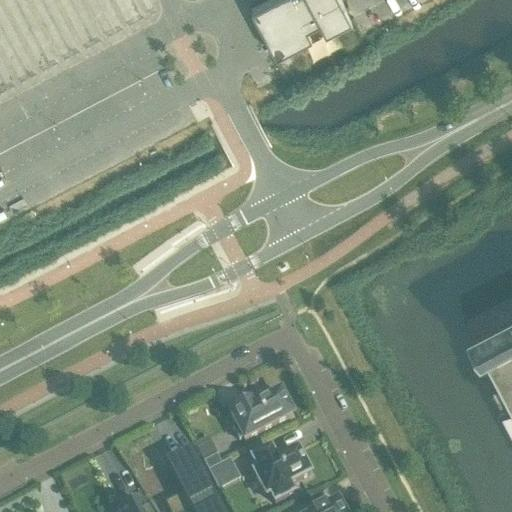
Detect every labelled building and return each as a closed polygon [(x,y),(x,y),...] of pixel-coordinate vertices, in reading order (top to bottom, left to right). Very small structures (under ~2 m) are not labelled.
[(340,0),(268,0),(250,9),(275,56),(311,37),(306,28),(318,21),(324,32),(350,19),(340,0)] [(511,299),(462,326),(476,352),(484,348),(511,402),(511,299)] [(253,405),(230,417),(235,427),(232,429),(239,442),(242,441),(244,443),(292,418),(280,395),(255,408),(253,405)] [(309,476),(297,453),(276,464),(270,452),(251,462),(258,473),(253,476),(265,499),(270,496),(274,505),(292,495),(288,487),(309,476)] [(181,497),(164,506),(166,511),(219,511),(190,455),(189,453),(174,461),(165,466),(177,489),(178,491),(181,497)] [(204,464),(208,473),(221,467),(216,457),(204,464)] [(214,484),(235,473),(230,462),(221,467),(208,473),(214,484)]
